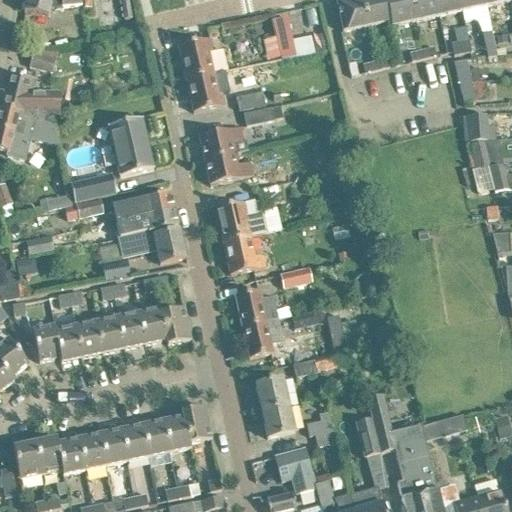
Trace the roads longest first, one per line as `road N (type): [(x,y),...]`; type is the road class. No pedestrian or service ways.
road 1 (residential): [(7,423),(35,404),(219,368)]
road 2 (residential): [(219,368),(184,189)]
road 3 (residential): [(251,511),(219,368)]
road 4 (residential): [(157,51),(151,23),(261,0)]
